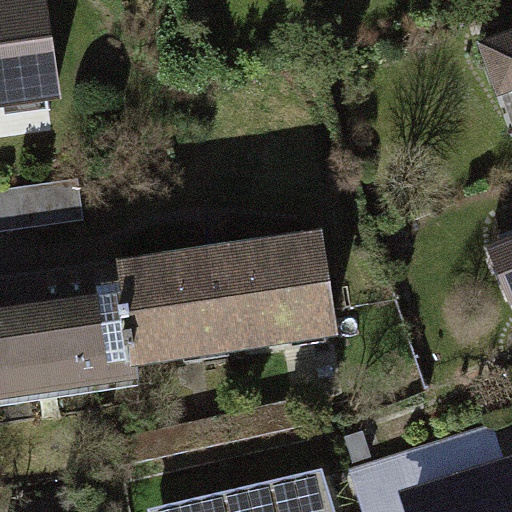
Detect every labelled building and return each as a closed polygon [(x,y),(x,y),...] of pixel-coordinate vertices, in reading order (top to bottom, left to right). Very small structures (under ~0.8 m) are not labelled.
[(44,0),(0,0),(0,93),(58,84),(44,0)] [(511,27),(484,36),(511,117),(511,27)] [(321,224),(123,251),(137,353),(335,326),(321,224)] [(511,236),(491,245),(511,294),(511,236)] [(0,387),(139,369),(137,353),(123,251),(0,267),(0,387)] [(366,471),(379,511),(511,511),(511,494),(491,431),(366,471)] [(152,511),(326,511),(331,511),(317,472),(152,510),(152,511)]
